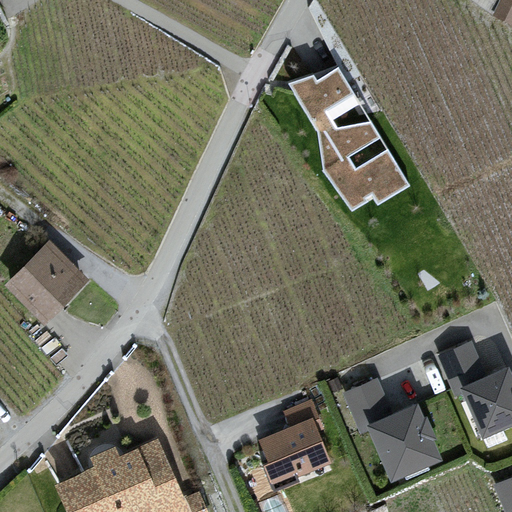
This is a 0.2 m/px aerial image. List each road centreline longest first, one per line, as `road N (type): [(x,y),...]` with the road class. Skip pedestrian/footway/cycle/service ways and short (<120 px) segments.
road 1 (residential): [(299,0),(129,329),(0,459)]
road 2 (unknown): [(129,329),(190,402),(201,433),(245,436),(279,415)]
road 3 (unknown): [(128,0),(249,89)]
